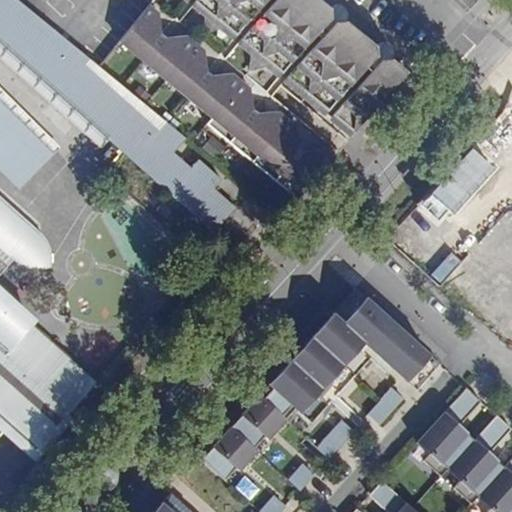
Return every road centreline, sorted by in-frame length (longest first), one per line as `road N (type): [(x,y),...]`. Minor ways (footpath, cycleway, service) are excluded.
road 1 (residential): [(79,511),(324,226)]
road 2 (residential): [(324,226),(481,45)]
road 3 (residential): [(328,511),(469,352)]
road 4 (residential): [(469,352),(324,226)]
